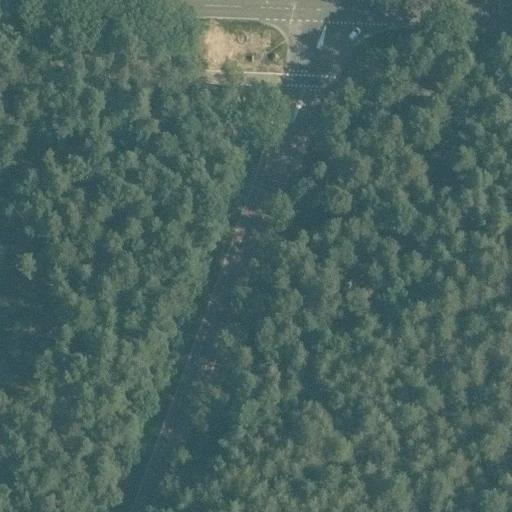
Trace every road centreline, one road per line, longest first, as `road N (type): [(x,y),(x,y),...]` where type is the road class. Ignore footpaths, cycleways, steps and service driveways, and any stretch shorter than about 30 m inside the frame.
road 1 (tertiary): [(144,511),(292,124)]
road 2 (secondary): [(335,9),(84,0)]
road 3 (secondary): [(335,9),(511,16)]
road 4 (tertiary): [(335,9),(294,82),(292,124)]
road 5 (tertiary): [(292,124),(311,103),(335,9)]
